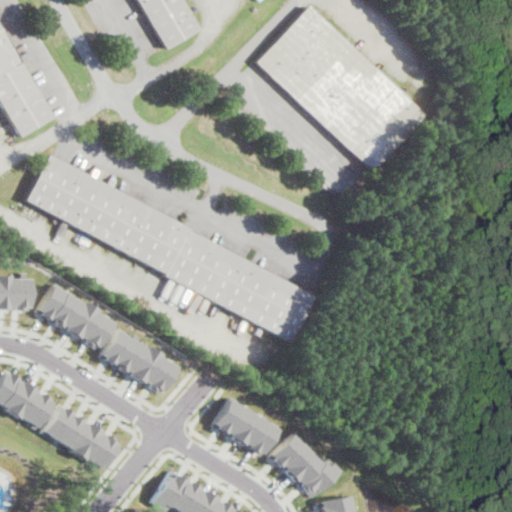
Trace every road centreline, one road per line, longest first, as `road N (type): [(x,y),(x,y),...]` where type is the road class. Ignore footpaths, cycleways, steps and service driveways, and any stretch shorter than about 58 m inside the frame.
road 1 (residential): [(56,0),(136,121),(185,157),(330,225)]
road 2 (residential): [(0,341),(30,346),(237,476),(276,511)]
road 3 (residential): [(208,377),(95,511)]
